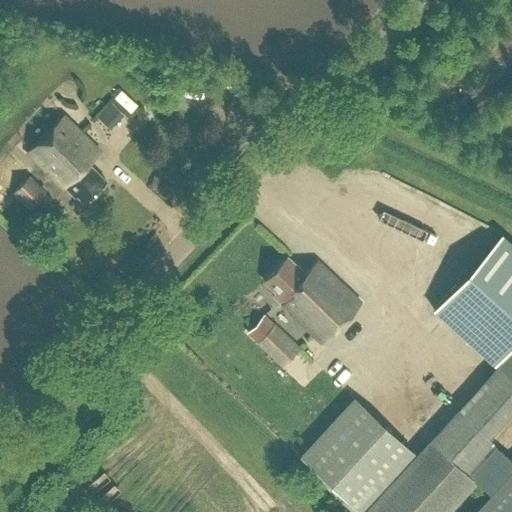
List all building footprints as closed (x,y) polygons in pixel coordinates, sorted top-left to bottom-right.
[(85,203),(106,181),(88,163),(101,151),(64,114),(26,153),(60,187),(64,187),(73,196),(78,196),(85,203)] [(12,190),(36,214),(53,198),(29,174),(12,190)] [(433,308),(494,363),(511,343),(511,240),(502,232),(433,308)] [(321,340),(361,298),(316,256),(304,269),(287,254),(263,279),(276,291),(273,295),(321,340)] [(245,332),(281,366),(299,348),(263,314),(245,332)] [(447,511),(511,440),(511,346),(362,511),(447,511)] [(298,457),(358,511),(359,511),(413,452),(352,397),(298,457)] [(511,511),(511,468),(472,511),(511,511)]
